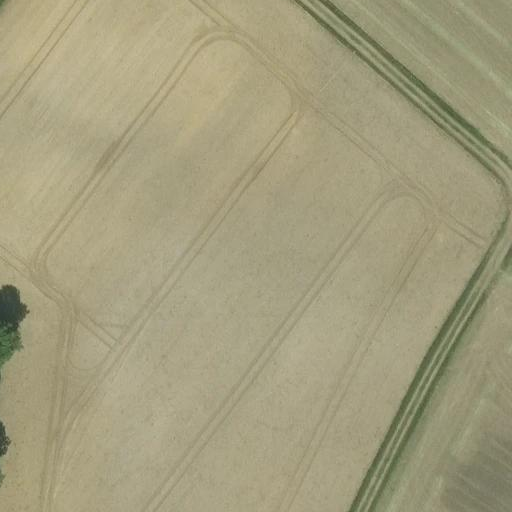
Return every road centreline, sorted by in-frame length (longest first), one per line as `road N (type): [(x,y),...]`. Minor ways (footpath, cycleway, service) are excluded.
road 1 (track): [(366,511),(511,229)]
road 2 (track): [(511,182),(304,0)]
